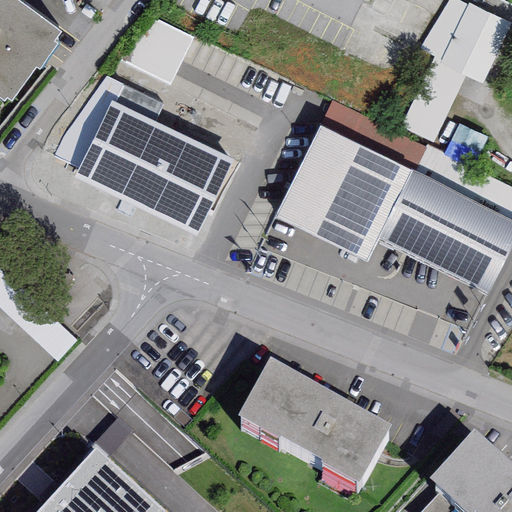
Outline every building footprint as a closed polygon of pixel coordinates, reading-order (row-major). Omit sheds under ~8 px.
[(60,38),(8,0),(0,0),(0,104),(4,108),(7,104),(11,108),(36,74),(39,77),(58,51),(53,48),(60,38)] [(511,33),(511,22),(465,0),(454,0),(429,54),(489,82),(511,33)] [(177,82),(198,33),(152,14),(132,64),(177,82)] [(111,105),(76,179),(196,236),(232,161),(133,115),(142,98),(122,88),(113,105),(111,105)] [(462,125),(460,136),(487,142),(489,130),(462,125)] [(411,174),(319,129),(275,219),(366,264),(377,243),(411,174)] [(511,224),(412,172),(411,174),(377,243),(487,297),(511,246),(511,224)] [(391,425),(269,358),(237,415),(279,439),(280,436),(322,460),(321,462),(358,483),(391,425)] [(511,511),(511,462),(474,429),(429,479),(464,511),(475,511),(511,511)] [(154,511),(96,458),(45,511),(154,511)]
